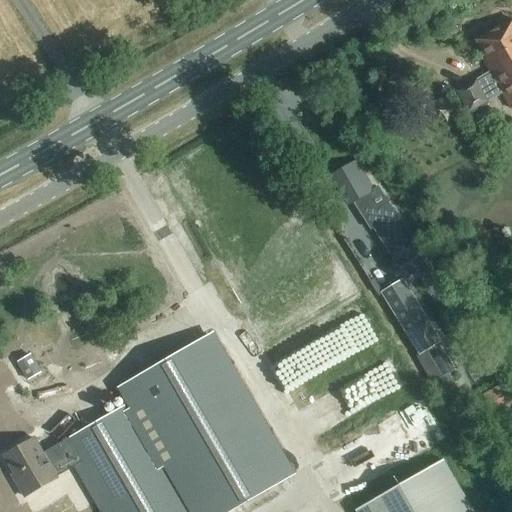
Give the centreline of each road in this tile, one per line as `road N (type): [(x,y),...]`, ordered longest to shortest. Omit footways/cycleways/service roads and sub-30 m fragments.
road 1 (primary): [(95,122),(286,9)]
road 2 (unclassified): [(115,154),(304,42)]
road 3 (unclassified): [(0,217),(115,154)]
